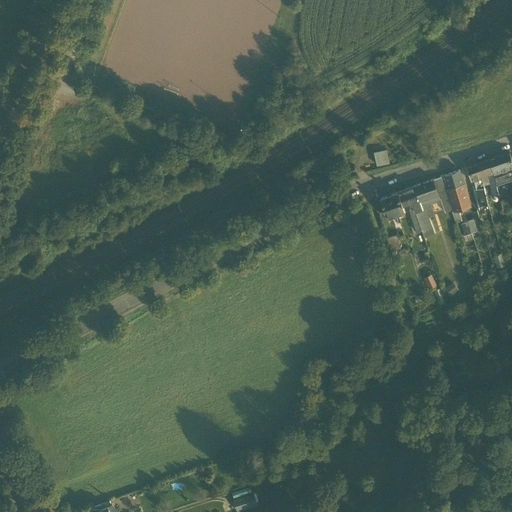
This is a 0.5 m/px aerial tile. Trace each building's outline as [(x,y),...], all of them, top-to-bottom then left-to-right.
[(374,155),(377,167),(389,165),(386,152),(374,155)] [(489,160),(495,175),(511,168),(511,159),(510,153),(489,160)] [(494,175),(495,175),(489,160),(478,164),(482,178),(487,176),(494,174),(494,175)] [(476,181),(482,178),(478,164),(468,168),(471,182),(476,181)] [(342,173),(344,178),(355,174),(353,168),(342,173)] [(511,168),(495,175),(496,183),(511,177),(511,168)] [(444,176),(449,189),(463,184),(459,171),(444,176)] [(496,183),(494,175),(494,174),(487,176),(489,184),(490,184),(496,183)] [(497,186),(511,180),(511,177),(496,183),(497,186)] [(441,200),(445,213),(451,211),(452,211),(445,190),(441,178),(433,181),(438,194),(440,200),(441,200)] [(484,186),(482,178),(476,181),(477,185),(478,190),(484,188),(484,186)] [(433,181),(414,188),(419,201),(420,200),(429,197),(438,194),(433,181)] [(499,195),(497,186),(496,183),(490,184),(493,196),(499,195)] [(449,189),(455,210),(458,209),(470,205),(468,200),(457,204),(456,201),(467,197),(463,184),(449,189)] [(478,207),(482,206),(480,198),(478,190),(477,185),(473,187),(478,207)] [(413,203),(419,201),(414,188),(398,194),(403,207),(408,205),(413,203)] [(486,197),(484,188),(478,190),(480,198),(486,197)] [(405,212),(403,207),(398,194),(389,197),(396,216),(405,212)] [(431,203),(431,204),(440,200),(438,194),(429,197),(431,203)] [(387,219),(396,216),(389,197),(380,200),(387,219)] [(415,212),(418,221),(428,218),(423,206),(431,203),(429,197),(420,200),(423,210),(415,212)] [(423,210),(420,200),(419,201),(413,203),(414,208),(410,210),(409,210),(410,214),(415,212),(423,210)] [(428,218),(428,219),(435,216),(431,204),(431,203),(423,206),(428,218)] [(472,211),(470,205),(458,209),(460,215),(472,211)] [(455,223),(462,221),(460,215),(458,209),(455,210),(452,211),(451,211),(452,213),(455,223)] [(415,228),(420,226),(418,221),(415,212),(410,214),(415,228)] [(428,219),(428,218),(418,221),(420,226),(421,230),(431,227),(428,219)] [(468,221),(472,233),(477,231),(473,219),(468,221)] [(462,223),(466,234),(472,233),(468,221),(462,223)] [(421,230),(422,232),(424,238),(434,235),(431,227),(421,230)] [(474,239),(472,233),(466,234),(463,235),(465,242),(474,239)] [(387,238),(391,252),(401,249),(397,235),(387,238)] [(497,269),(505,267),(501,254),(494,256),(497,269)] [(509,254),(503,255),(505,264),(511,263),(509,254)] [(497,279),(494,268),(484,271),(486,279),(487,282),(497,279)] [(477,282),(486,279),(484,271),(483,271),(475,273),(477,282)] [(437,285),(432,274),(424,278),(429,289),(437,285)] [(453,282),(445,288),(451,296),(459,289),(453,282)] [(445,303),(440,288),(434,290),(439,305),(445,303)] [(257,505),(253,494),(234,501),(238,511),(257,505)] [(89,508),(90,511),(96,511),(107,506),(111,504),(110,501),(89,508)]
